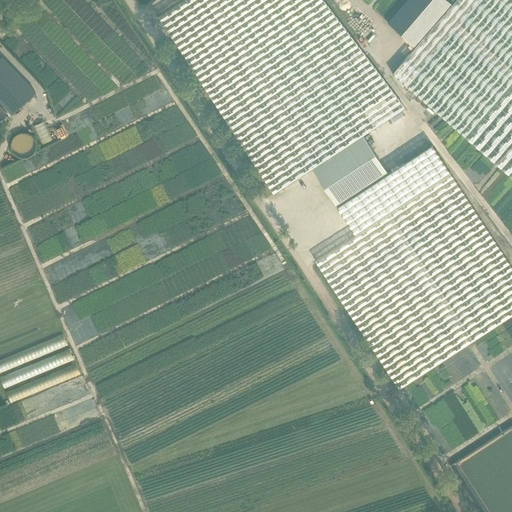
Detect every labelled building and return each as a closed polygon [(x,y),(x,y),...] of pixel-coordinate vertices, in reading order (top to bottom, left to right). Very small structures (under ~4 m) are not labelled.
[(363,135),(405,108),(322,0),(183,0),(158,16),(274,194),(312,169),(337,206),(387,173),(363,135)] [(453,6),(452,5),(446,0),(406,0),(388,23),(416,47),(418,49),(454,7),(453,6)] [(418,49),(416,47),(391,74),(464,136),(511,177),(511,0),(455,0),(452,5),(453,6),(454,7),(418,49)] [(24,48),(32,40),(24,32),(16,41),(24,48)] [(35,92),(9,65),(2,58),(0,59),(0,102),(12,115),(35,92)] [(57,121),(47,123),(50,142),(61,140),(57,121)] [(79,128),(71,129),(72,136),(80,135),(79,128)] [(49,139),(29,131),(22,149),(42,157),(49,139)] [(354,233),(314,259),(439,452),(511,405),(511,270),(431,145),(337,206),(354,233)] [(83,348),(9,375),(14,389),(88,362),(83,348)] [(21,402),(73,383),(70,373),(17,392),(21,402)] [(128,388),(122,393),(126,398),(132,393),(128,388)] [(472,444),(485,436),(482,431),(469,439),(472,444)]
